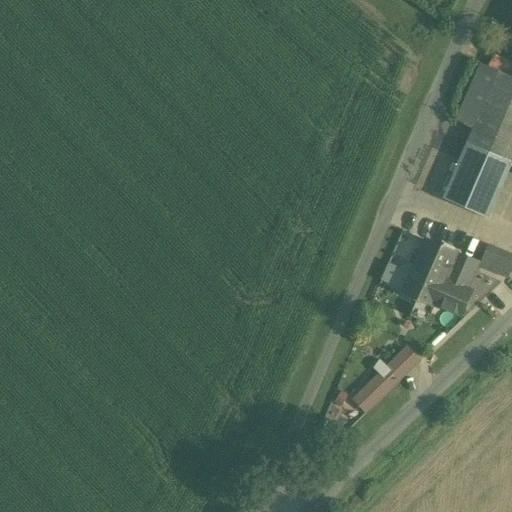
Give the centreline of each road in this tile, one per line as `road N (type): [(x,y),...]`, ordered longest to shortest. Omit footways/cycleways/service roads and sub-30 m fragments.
road 1 (unclassified): [(263,511),(478,0)]
road 2 (unclassified): [(306,511),(511,315)]
road 3 (unknown): [(396,195),(511,239)]
